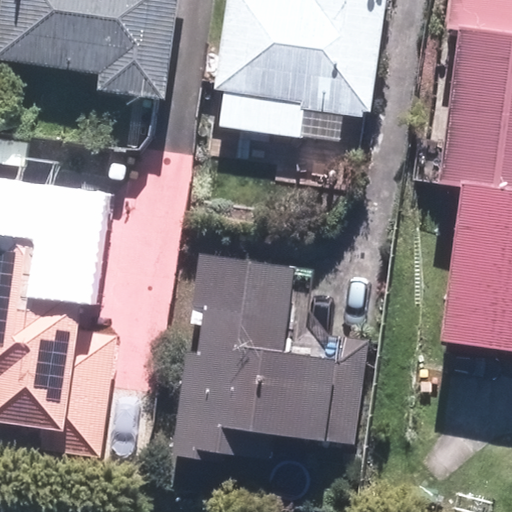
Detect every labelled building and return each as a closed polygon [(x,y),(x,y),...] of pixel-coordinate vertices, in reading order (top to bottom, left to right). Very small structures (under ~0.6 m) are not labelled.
[(104,95),(170,103),(184,0),(4,0),(0,31),(0,60),(107,74),(104,95)] [(229,0),(217,88),(226,90),(222,124),(304,134),(308,100),(377,107),(391,0),(229,0)] [(511,0),(457,0),(453,33),(466,35),(511,40),(511,0)] [(511,40),(466,35),(446,191),(467,193),(511,199),(511,40)] [(437,59),(450,59),(451,40),(438,42),(437,59)] [(68,202),(98,205),(100,181),(111,182),(114,153),(62,148),(59,177),(70,178),(68,202)] [(511,199),(467,193),(447,345),(511,354),(511,199)] [(418,236),(442,236),(443,205),(419,204),(418,236)] [(45,453),(103,460),(119,339),(85,334),(88,311),(70,309),(77,259),(46,218),(0,212),(0,428),(48,434),(45,453)] [(178,462),(225,467),(225,460),(274,466),(278,441),(331,450),(331,442),(358,446),(369,370),(287,359),(299,273),(206,259),(196,329),(206,329),(202,356),(193,355),(178,462)]
